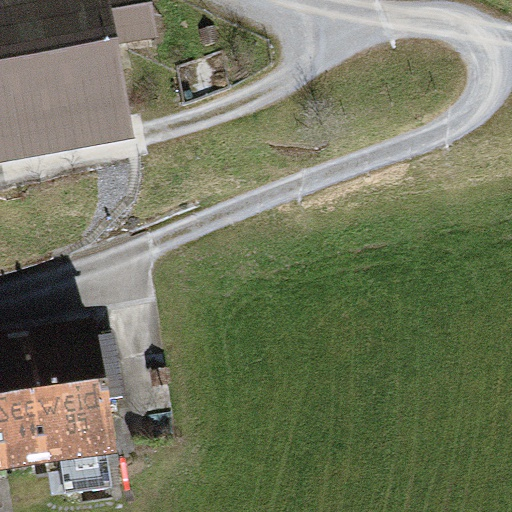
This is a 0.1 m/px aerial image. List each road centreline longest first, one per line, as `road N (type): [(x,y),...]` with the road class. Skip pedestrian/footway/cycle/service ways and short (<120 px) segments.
road 1 (track): [(0,293),(150,245),(459,122),(487,93),(492,45)]
road 2 (track): [(492,45),(466,22),(289,0)]
